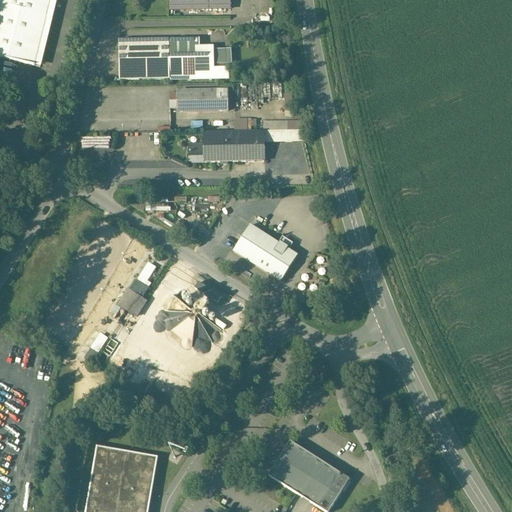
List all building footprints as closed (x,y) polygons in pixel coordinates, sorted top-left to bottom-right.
[(0,0),(0,57),(35,66),(37,56),(42,58),(56,0),(0,0)] [(230,0),(169,0),(169,10),(191,10),(230,9),(230,0)] [(168,40),(118,41),(119,81),(169,80),(168,40)] [(225,50),(213,51),(214,65),(220,64),(220,68),(226,68),(225,50)] [(227,91),(177,92),(177,101),(169,102),(169,110),(177,109),(177,113),(227,112),(227,91)] [(263,132),(223,133),(224,163),(264,162),(263,132)] [(224,163),(223,133),(203,133),(204,151),(204,163),(224,163)] [(204,163),(204,151),(190,151),(189,153),(189,161),(191,163),(204,163)] [(297,256),(250,226),(233,252),(281,282),(297,256)] [(208,290),(198,284),(194,290),(204,296),(208,290)] [(217,295),(208,290),(204,296),(213,302),(217,295)] [(128,291),(119,306),(135,317),(145,301),(128,291)] [(206,306),(200,302),(192,314),(195,317),(198,318),(206,306)] [(329,511),(349,480),(290,442),(268,477),(297,495),(323,511),(329,511)] [(147,511),(156,459),(97,449),(86,511),(147,511)] [(398,453),(388,458),(391,463),(390,463),(400,459),(398,453)]
